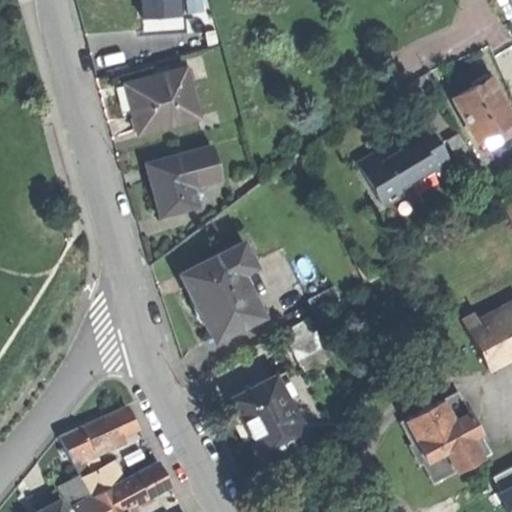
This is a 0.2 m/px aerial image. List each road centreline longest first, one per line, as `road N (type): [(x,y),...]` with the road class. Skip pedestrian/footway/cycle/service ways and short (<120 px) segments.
road 1 (residential): [(54,0),(139,313)]
road 2 (residential): [(139,313),(174,416),(221,511)]
road 3 (unclassified): [(139,313),(0,473)]
road 4 (unknown): [(495,0),(373,89)]
